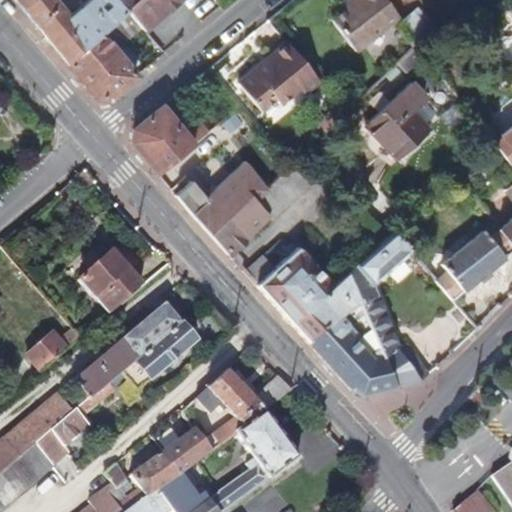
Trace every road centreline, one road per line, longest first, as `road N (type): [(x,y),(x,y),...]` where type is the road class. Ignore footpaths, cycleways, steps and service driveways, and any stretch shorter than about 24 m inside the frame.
road 1 (primary): [(386,469),(94,144)]
road 2 (residential): [(270,0),(94,144)]
road 3 (residential): [(386,469),(511,326)]
road 4 (primary): [(94,144),(0,36)]
road 5 (residential): [(0,221),(94,144)]
